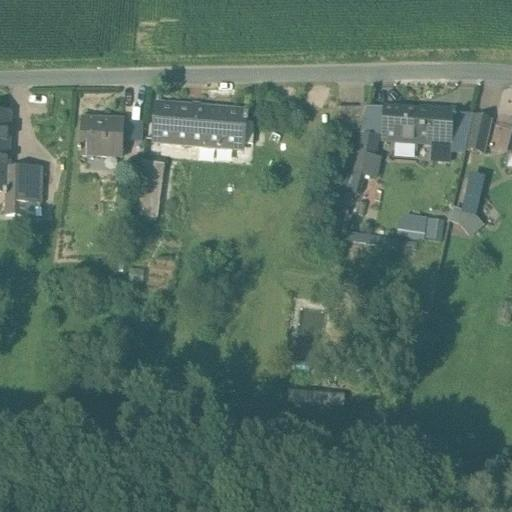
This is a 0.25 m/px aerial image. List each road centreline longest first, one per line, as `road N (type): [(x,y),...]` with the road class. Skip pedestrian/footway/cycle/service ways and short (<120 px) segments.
road 1 (residential): [(511,76),(459,63),(0,76)]
road 2 (track): [(391,511),(511,482)]
